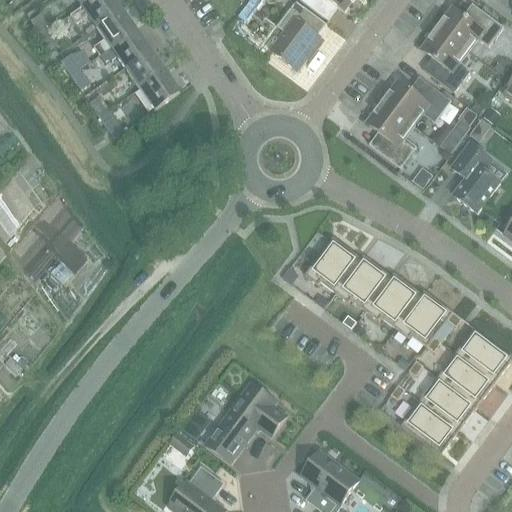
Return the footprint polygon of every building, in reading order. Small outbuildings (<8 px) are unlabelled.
[(94,0),(81,9),(70,17),(76,25),(87,17),(96,30),(121,12),(112,0),(94,0)] [(74,0),(81,9),(94,0),(74,0)] [(263,0),(256,12),(265,17),(276,0),(263,0)] [(356,0),(299,0),(299,1),(324,20),(334,7),(345,15),(356,0)] [(286,35),(271,54),(298,74),(312,56),(314,57),(324,44),(318,39),(327,27),(297,4),(278,29),(286,35)] [(438,32),(468,55),(478,42),(489,51),(504,30),(478,11),(469,23),(453,11),(438,32)] [(110,50),(135,33),(121,12),(96,30),(105,43),(94,51),(99,59),(110,50)] [(40,16),(31,23),(41,37),(50,31),(40,16)] [(60,45),(50,31),(41,37),(51,52),(60,45)] [(459,67),(468,55),(438,32),(422,53),(438,65),(429,77),(455,96),(470,76),(459,67)] [(135,33),(110,50),(125,71),(150,53),(135,33)] [(150,53),(125,71),(139,92),(164,74),(150,53)] [(69,58),(60,64),(70,79),(80,72),(69,58)] [(80,72),(70,79),(80,93),(90,86),(80,72)] [(154,113),(179,95),(164,74),(139,92),(154,113)] [(383,105),(414,129),(423,117),(435,126),(451,104),(426,85),(416,98),(398,84),(383,105)] [(511,84),(503,97),(511,103),(511,84)] [(99,99),(89,106),(99,120),(109,113),(99,99)] [(414,129),(383,105),(367,126),(385,139),(375,152),(401,172),(417,150),(405,141),(414,129)] [(476,105),(470,114),(477,119),(483,111),(476,105)] [(460,123),(469,130),(477,119),(470,114),(466,111),(458,122),(460,123)] [(491,111),(483,121),(493,128),(500,118),(491,111)] [(119,128),(109,113),(99,120),(110,134),(119,128)] [(460,123),(440,149),(451,157),(471,131),(469,130),(460,123)] [(481,123),(469,139),(479,146),(490,130),(481,123)] [(493,163),(470,146),(452,171),(467,182),(454,199),(477,217),(501,186),(485,174),(493,163)] [(321,285),(336,296),(362,262),(361,261),(333,240),(305,278),(318,288),(321,285)] [(361,261),(362,262),(336,296),(349,306),(351,303),(366,314),(392,280),(392,279),(364,258),(361,261)] [(392,280),(366,314),(379,324),(381,320),(397,332),(423,297),(422,297),(394,276),(392,279),(392,280)] [(423,297),(397,332),(409,341),(412,338),(427,350),(435,340),(447,323),(453,315),(425,294),(422,297),(423,297)] [(453,315),(447,323),(454,329),(457,330),(463,323),(453,315)] [(456,356),(496,386),(511,363),(511,359),(475,332),(456,356)] [(435,340),(427,350),(434,355),(442,345),(435,340)] [(477,410),(496,386),(456,356),(438,380),(477,410)] [(409,374),(416,379),(424,369),(417,364),(409,374)] [(477,410),(438,380),(420,404),(459,434),(477,410)] [(231,467),(258,430),(271,440),(287,419),(274,409),(277,406),(251,387),(206,448),(231,467)] [(391,398),(398,403),(406,393),(399,388),(391,398)] [(441,458),(459,434),(420,404),(402,428),(441,458)] [(203,432),(190,422),(183,432),(196,442),(203,432)] [(179,435),(170,446),(186,458),(195,447),(179,435)] [(316,490),(306,503),(318,511),(339,511),(342,508),(341,507),(359,483),(321,454),(302,480),(316,490)] [(224,487),(202,470),(190,486),(188,484),(169,510),(171,511),(224,511),(212,503),(224,487)]
